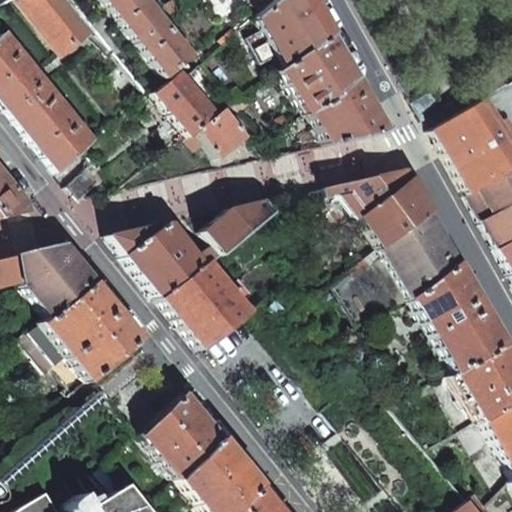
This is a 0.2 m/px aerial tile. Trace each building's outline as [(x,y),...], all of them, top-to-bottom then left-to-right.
[(9,0),(56,57),(90,27),(69,0),(9,0)] [(95,0),(158,80),(185,56),(140,0),(95,0)] [(305,0),(272,0),(251,19),(277,68),(324,34),(310,8),(305,0)] [(277,68),(270,73),(299,118),(302,116),(351,80),(345,70),(324,34),(277,68)] [(0,112),(3,116),(28,147),(50,175),(87,143),(0,35),(0,112)] [(104,45),(98,49),(105,58),(111,54),(104,45)] [(175,73),(147,95),(183,137),(219,110),(227,105),(221,96),(216,88),(215,89),(196,66),(188,73),(211,102),(204,108),(175,73)] [(351,80),(302,116),(320,148),(381,135),(356,90),(351,80)] [(227,105),(239,96),(233,87),(221,96),(227,105)] [(419,121),(438,110),(429,94),(410,105),(419,121)] [(239,96),(227,105),(233,113),(245,104),(239,96)] [(499,131),(495,124),(479,99),(424,132),(430,141),(460,195),(511,164),(511,151),(504,138),(510,134),(506,127),(499,131)] [(183,137),(181,139),(192,152),(196,149),(201,146),(211,160),(242,137),(219,110),(183,137)] [(279,117),(273,120),(277,130),(284,127),(279,117)] [(511,127),(506,118),(495,124),(499,131),(506,127),(510,134),(511,133),(511,127)] [(476,224),(490,251),(511,238),(511,164),(460,195),(476,224)] [(86,168),(65,187),(69,191),(77,201),(99,183),(86,168)] [(351,221),(406,180),(402,171),(317,190),(319,200),(331,198),(349,222),(351,221)] [(0,175),(0,218),(25,213),(23,203),(4,180),(0,175)] [(351,221),(372,250),(423,211),(419,203),(406,180),(351,221)] [(216,252),(252,225),(266,215),(263,210),(258,203),(245,206),(222,211),(193,234),(204,248),(210,257),(211,256),(216,252)] [(372,250),(403,301),(453,264),(448,255),(423,211),(372,250)] [(258,233),(271,222),(266,215),(252,225),(258,233)] [(132,275),(152,300),(197,267),(201,264),(210,257),(204,248),(190,259),(169,230),(164,224),(101,237),(132,275)] [(279,250),(287,244),(283,237),(274,243),(279,250)] [(507,282),(511,290),(511,238),(490,251),(493,256),(507,282)] [(58,247),(9,258),(14,283),(15,287),(41,320),(87,283),(73,265),(58,247)] [(216,252),(211,256),(229,278),(234,274),(216,252)] [(0,259),(0,286),(14,283),(9,258),(0,259)] [(358,260),(346,270),(352,277),(363,268),(358,260)] [(197,267),(152,300),(177,332),(192,351),(242,314),(201,264),(197,267)] [(403,301),(446,375),(499,346),(476,305),(453,264),(403,301)] [(252,306),(257,303),(238,280),(234,283),(252,306)] [(130,336),(87,283),(41,320),(33,326),(61,359),(81,384),(135,342),(130,336)] [(24,333),(52,367),(61,359),(33,326),(24,333)] [(511,370),(499,346),(446,375),(451,385),(457,395),(452,397),(455,402),(459,399),(473,423),(475,422),(511,402),(511,370)] [(0,481),(102,401),(98,397),(95,393),(0,465),(0,481)] [(192,413),(177,394),(131,438),(169,483),(213,440),(192,413)] [(511,402),(475,422),(508,482),(511,478),(511,402)] [(181,499),(186,505),(192,511),(225,511),(252,487),(231,461),(213,440),(169,483),(181,499)] [(83,471),(9,502),(0,507),(0,511),(142,511),(104,464),(99,459),(83,471)] [(272,511),(271,510),(252,487),(225,511),(272,511)] [(476,511),(480,508),(470,496),(464,502),(450,511),(476,511)] [(176,503),(181,510),(186,505),(181,499),(176,503)]
